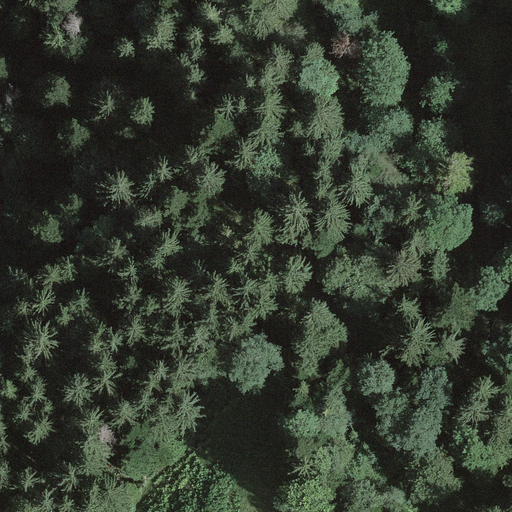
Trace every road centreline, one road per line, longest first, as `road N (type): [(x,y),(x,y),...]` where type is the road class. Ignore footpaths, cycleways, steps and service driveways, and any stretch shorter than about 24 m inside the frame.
road 1 (track): [(300,0),(358,120),(398,165),(474,211),(497,194),(501,169),(480,0)]
road 2 (track): [(0,282),(159,89),(215,0)]
